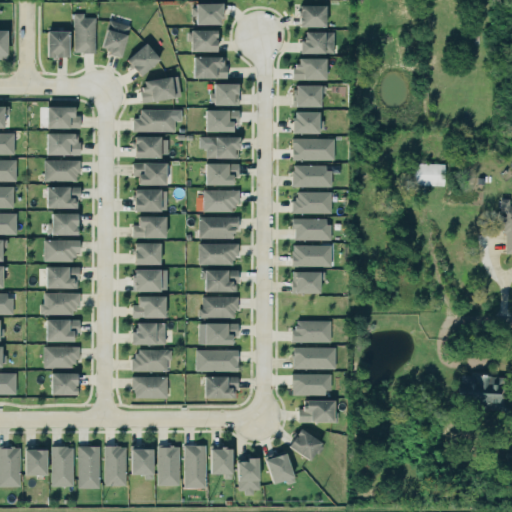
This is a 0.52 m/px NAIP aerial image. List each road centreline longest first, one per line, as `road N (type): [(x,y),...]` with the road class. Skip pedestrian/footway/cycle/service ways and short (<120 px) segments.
road 1 (residential): [(0,87),(107,88),(105,419)]
road 2 (residential): [(261,37),(263,419)]
road 3 (residential): [(0,419),(263,419)]
